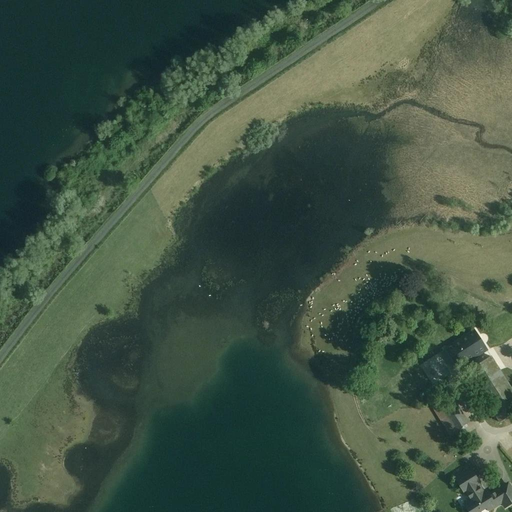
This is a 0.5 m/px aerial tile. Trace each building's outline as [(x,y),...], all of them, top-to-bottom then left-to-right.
[(475,330),(446,349),(459,368),(466,364),(475,358),(488,350),(475,330)] [(479,364),(470,370),(468,372),(500,422),(511,414),(511,388),(492,357),(479,364)] [(475,358),(466,364),(470,370),(479,364),(475,358)] [(451,396),(433,407),(451,435),(469,423),(451,396)] [(502,502),(496,492),(490,496),(487,492),(486,491),(486,492),(484,493),(478,485),(479,484),(480,484),(480,483),(479,483),(471,470),(471,469),(470,469),(456,478),(455,478),(456,479),(465,492),(464,493),(465,493),(466,493),(466,492),(471,501),(466,504),(465,505),(469,511),(488,511),(489,510),(502,502)] [(496,492),(502,502),(505,506),(506,507),(507,507),(511,503),(511,489),(509,485),(508,484),(507,485),(508,485),(497,491),(496,492)]
